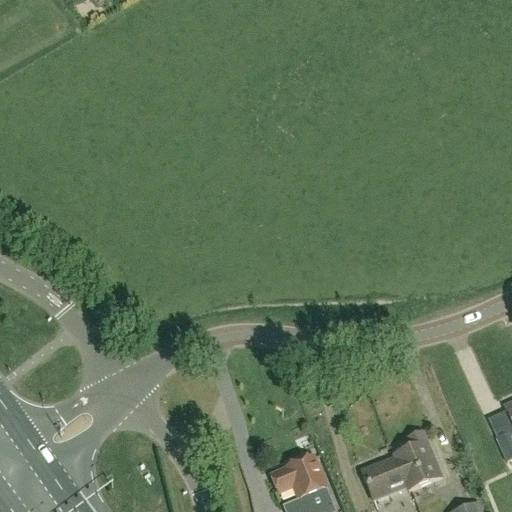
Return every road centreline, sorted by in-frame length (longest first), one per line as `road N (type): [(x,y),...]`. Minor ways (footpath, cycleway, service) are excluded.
road 1 (tertiary): [(124,392),(164,360),(211,339),(371,343),(452,327),(511,304)]
road 2 (unclassified): [(124,392),(64,310),(0,268)]
road 3 (unclassified): [(203,511),(192,477),(124,392)]
